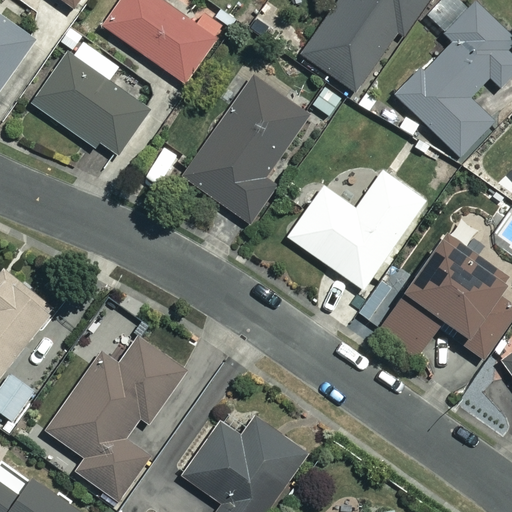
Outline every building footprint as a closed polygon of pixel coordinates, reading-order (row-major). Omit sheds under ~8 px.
[(84,0),(53,0),(75,14),(84,0)] [(216,46),(151,0),(126,0),(103,32),(185,90),(216,46)] [(344,0),(346,0),(301,58),(356,100),(431,0),(344,0)] [(511,43),(466,0),(449,0),(428,23),(454,48),(424,79),(421,75),(396,101),(460,162),(494,127),(470,104),(490,83),(505,98),(511,90),(511,43)] [(284,23),(264,11),(252,31),(271,43),(284,23)] [(0,92),(33,46),(0,22),(0,92)] [(120,73),(78,44),(33,109),(114,165),(148,116),(109,89),(120,73)] [(315,124),(253,82),(184,183),(246,226),(315,124)] [(427,207),(383,176),(357,214),(324,192),(288,244),(365,297),(427,207)] [(511,317),(511,288),(450,242),(379,337),(416,364),(441,331),(480,360),(511,317)] [(0,384),(58,313),(9,273),(0,284),(0,384)] [(189,370),(144,338),(123,368),(105,355),(49,434),(89,463),(80,475),(122,505),(156,458),(136,444),(189,370)] [(511,358),(503,365),(511,375),(511,358)] [(37,395),(15,377),(0,396),(0,413),(15,424),(37,395)] [(272,511),(311,457),(258,420),(245,440),(224,425),(186,479),(226,507),(222,511),(272,511)] [(33,487),(2,465),(0,468),(0,511),(81,511),(38,481),(33,487)]
